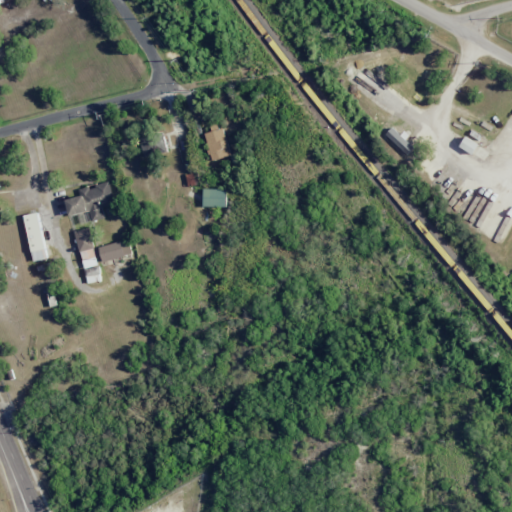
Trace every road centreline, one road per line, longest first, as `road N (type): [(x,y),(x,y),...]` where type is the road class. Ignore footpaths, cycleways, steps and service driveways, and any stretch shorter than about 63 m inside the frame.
road 1 (residential): [(172,81),(0,131)]
road 2 (tertiary): [(511,60),(403,0)]
